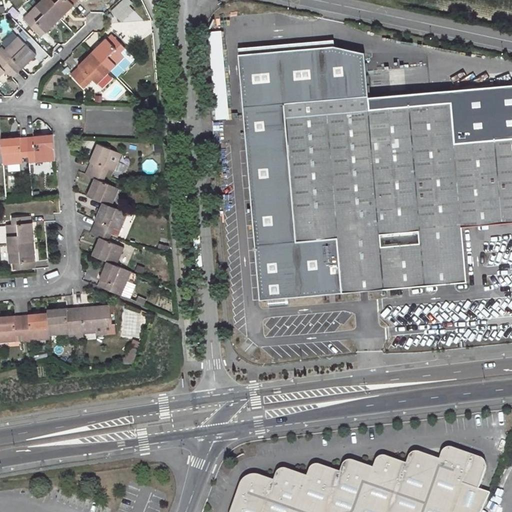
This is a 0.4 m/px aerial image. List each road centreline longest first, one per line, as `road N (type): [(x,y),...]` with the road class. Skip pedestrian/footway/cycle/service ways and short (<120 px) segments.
road 1 (unknown): [(336,22),(249,28),(235,38),(261,318),(287,329),(476,319),(486,313),(486,281)]
road 2 (unclassified): [(215,396),(183,23),(189,0)]
road 3 (primary): [(511,367),(224,399)]
road 4 (primary): [(231,428),(511,389)]
road 5 (residential): [(52,114),(64,137),(74,260),(65,288),(0,294)]
road 6 (tertiary): [(511,43),(305,0)]
road 7 (primary): [(192,417),(0,460)]
road 8 (unknown): [(336,22),(511,77)]
road 9 (residential): [(19,111),(34,84),(100,22)]
